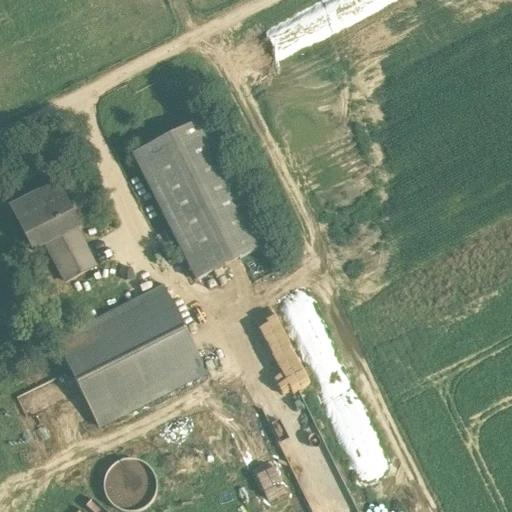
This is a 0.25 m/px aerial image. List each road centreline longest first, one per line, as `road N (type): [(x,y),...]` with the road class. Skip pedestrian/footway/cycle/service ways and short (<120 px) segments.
road 1 (track): [(443,511),(214,51)]
road 2 (track): [(309,0),(0,157)]
